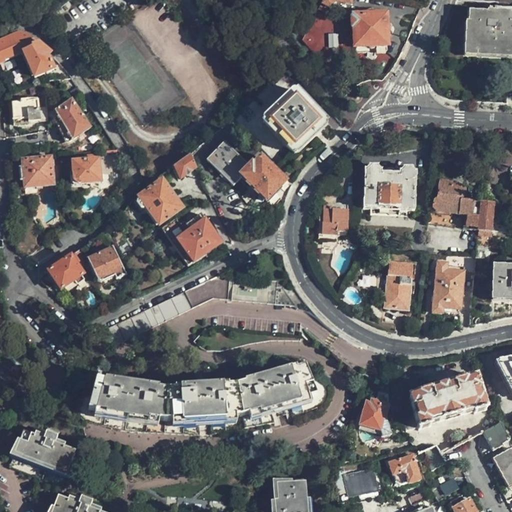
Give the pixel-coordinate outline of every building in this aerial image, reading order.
[(352,0),(323,0),(322,4),(331,8),(333,4),(336,2),(340,3),(351,5),(352,0)] [(511,0),(493,0),(493,11),(487,11),(487,13),(468,12),(466,51),(511,53),(511,0)] [(331,8),(322,4),(319,10),(328,15),(331,8)] [(388,31),(389,29),(389,28),(387,26),(385,26),(385,15),(376,15),(375,13),(371,10),(369,10),(367,10),(365,12),(363,14),(364,16),(354,16),(352,18),(352,28),(354,29),(355,48),(367,47),(368,49),(369,50),(371,51),(373,49),(374,47),(387,46),(386,32),(388,31)] [(0,39),(0,61),(16,54),(26,50),(26,47),(35,42),(26,34),(25,34),(19,31),(0,39)] [(50,54),(35,42),(26,47),(26,50),(16,54),(29,81),(53,69),(46,57),(50,54)] [(322,122),(289,91),(259,123),(291,153),(309,134),(322,122)] [(39,121),(48,120),(46,107),(38,108),(38,101),(28,101),(28,99),(21,100),(21,102),(13,103),(14,125),(28,124),(28,120),(39,119),(39,121)] [(89,128),(72,100),(51,112),(63,142),(68,141),(89,128)] [(285,183),(260,158),(250,168),(223,142),(205,161),(232,187),(240,179),(265,203),(285,183)] [(55,186),(52,158),(39,160),(38,153),(25,154),(25,161),(23,161),(26,189),(55,186)] [(195,170),(187,157),(173,168),(182,179),(195,170)] [(101,184),(99,161),(81,162),(81,158),(73,159),(74,176),(73,176),(73,186),(101,184)] [(413,212),(415,188),(415,173),(411,169),(404,169),(400,173),(399,176),(381,175),(381,172),(377,168),(369,168),(365,172),(365,181),(364,211),(379,211),(379,209),(388,209),(398,210),(398,212),(413,212)] [(185,209),(165,180),(140,197),(143,201),(142,201),(141,204),(141,206),(143,209),(145,209),(147,207),(161,226),(185,209)] [(478,231),(480,203),(470,202),(470,200),(468,196),(469,188),(452,186),(452,184),(438,182),(437,197),(436,208),(435,210),(435,212),(464,215),(463,229),(478,231)] [(493,205),(480,203),(478,231),(477,247),(489,248),(492,223),(493,205)] [(347,233),(348,211),(331,210),(331,208),(323,207),(322,235),(325,235),(325,242),(337,242),(338,233),(347,233)] [(435,210),(429,210),(427,226),(435,227),(448,228),(463,229),(464,215),(435,212),(435,210)] [(183,225),(178,219),(169,227),(196,263),(225,243),(203,215),(190,225),(183,225)] [(169,227),(164,230),(183,256),(190,267),(196,263),(169,227)] [(125,276),(113,248),(89,261),(97,282),(100,282),(103,282),(115,276),(117,280),(125,276)] [(80,251),(50,272),(55,279),(61,290),(75,281),(77,285),(85,280),(83,277),(84,276),(81,269),(87,265),(80,251)] [(463,275),(474,275),(475,258),(447,256),(446,264),(437,263),(432,314),(441,315),(442,310),(459,310),(463,275)] [(409,296),(413,265),(389,262),(387,279),(385,299),(384,307),(408,310),(409,296)] [(511,268),(494,268),(494,280),(492,308),(491,322),(503,320),(511,318),(511,268)] [(55,279),(50,272),(42,277),(47,284),(55,279)] [(217,277),(103,332),(112,349),(210,302),(294,307),(281,287),(276,286),(276,281),(217,277)] [(300,341),(300,322),(222,315),(209,317),(204,318),(205,329),(194,343),(201,350),(207,352),(220,352),(237,347),(252,344),(271,341),(300,341)] [(6,332),(0,336),(0,342),(9,335),(6,332)] [(511,358),(499,361),(494,362),(511,399),(511,358)] [(317,409),(321,406),(324,403),(325,399),(326,393),(326,390),(323,385),(320,381),(315,379),(309,378),(305,366),(236,387),(162,391),(96,381),(94,394),(90,396),(87,399),(84,402),(82,407),(82,411),(83,415),(86,420),(89,423),(96,426),(128,430),(130,418),(139,419),(138,432),(159,435),(208,432),(208,419),(218,418),(219,431),(245,429),(280,419),(278,411),(287,409),(289,417),(317,409)] [(410,409),(401,411),(406,427),(418,424),(419,426),(431,423),(430,421),(467,411),(474,409),(475,412),(487,408),(478,376),(468,379),(467,378),(430,387),(420,390),(420,391),(410,393),(414,410),(410,411),(410,409)] [(386,411),(390,410),(389,398),(382,396),(381,400),(377,399),(374,407),(370,406),(364,427),(378,431),(380,432),(386,411)] [(392,429),(390,410),(386,411),(380,432),(392,429)] [(501,421),(484,431),(495,450),(504,445),(504,443),(510,439),(502,422),(501,421)] [(70,466),(76,451),(56,444),(58,437),(47,433),(45,440),(24,432),(10,469),(26,475),(62,489),(70,466)] [(428,458),(430,469),(446,461),(439,450),(436,445),(425,449),(428,458)] [(419,477),(409,448),(396,452),(398,458),(387,462),(391,474),(392,474),(395,481),(400,483),(404,482),(405,483),(419,477)] [(511,448),(494,460),(509,488),(511,486),(511,448)] [(344,474),(335,476),(334,482),(337,505),(345,503),(377,494),(370,469),(345,476),(344,474)] [(454,477),(437,487),(443,497),(459,487),(454,477)] [(307,511),(307,502),(306,482),(277,484),(278,500),(275,500),(275,511),(307,511)] [(419,501),(427,498),(424,490),(410,497),(413,504),(419,501)] [(450,502),(455,511),(475,511),(469,499),(465,502),(461,496),(450,502)] [(98,511),(91,509),(93,503),(82,499),(79,505),(59,498),(53,511),(98,511)] [(413,504),(408,507),(410,511),(434,511),(431,503),(422,507),(419,501),(413,504)]
